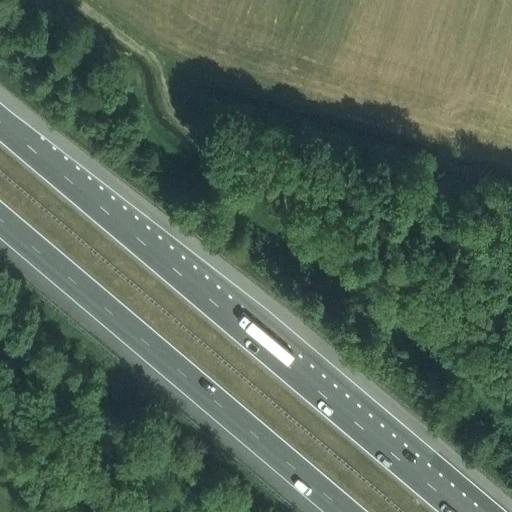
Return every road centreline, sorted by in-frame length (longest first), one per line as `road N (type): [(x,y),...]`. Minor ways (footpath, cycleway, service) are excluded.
road 1 (motorway): [(457,511),(0,124)]
road 2 (motorway): [(0,222),(336,511)]
